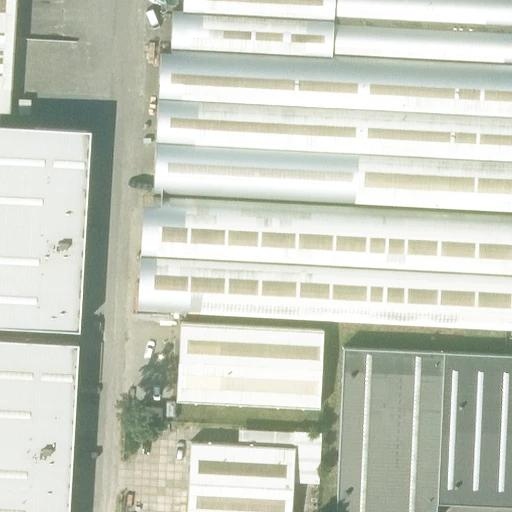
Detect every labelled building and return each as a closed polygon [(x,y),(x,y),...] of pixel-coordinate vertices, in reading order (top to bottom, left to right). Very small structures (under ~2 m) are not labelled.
[(0,0),(0,88),(10,89),(14,0),(0,0)] [(169,55),(159,54),(152,195),(511,213),(511,0),(182,0),(182,12),(172,12),(169,55)] [(0,112),(9,113),(10,89),(0,88),(0,511),(67,511),(77,342),(0,338),(0,325),(77,330),(89,129),(0,124),(0,112)] [(511,216),(152,198),(152,199),(153,199),(150,254),(139,254),(136,313),(511,332),(511,216)] [(179,323),(175,401),(318,409),(322,330),(179,323)] [(435,511),(436,504),(511,507),(511,355),(341,348),(334,511),(435,511)] [(161,408),(136,407),(135,422),(160,423),(161,408)] [(237,429),(236,445),(189,442),(185,511),(290,511),(292,482),(317,483),(320,433),(237,429)]
